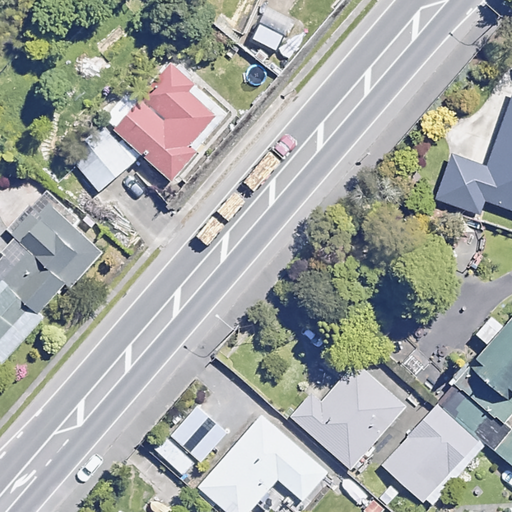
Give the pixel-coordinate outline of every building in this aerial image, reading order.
[(164,64),(103,130),(114,141),(81,176),(102,195),(139,155),(169,182),(228,118),(193,87),(198,82),(170,56),(164,64)] [(511,93),(488,165),(451,153),(434,201),(481,216),(485,202),(511,210),(511,93)] [(0,278),(2,281),(39,318),(99,254),(44,202),(33,214),(23,205),(4,226),(23,244),(0,269),(0,278)] [(39,318),(2,281),(0,282),(0,366),(43,321),(39,318)] [(511,315),(468,366),(500,394),(511,379),(511,315)] [(333,464),(391,404),(346,360),(288,420),(333,464)] [(327,470),(261,414),(200,484),(232,511),(247,511),(277,478),(302,499),(327,470)] [(448,449),(417,419),(375,464),(406,493),(448,449)] [(193,462),(163,433),(151,446),(181,474),(193,462)]
